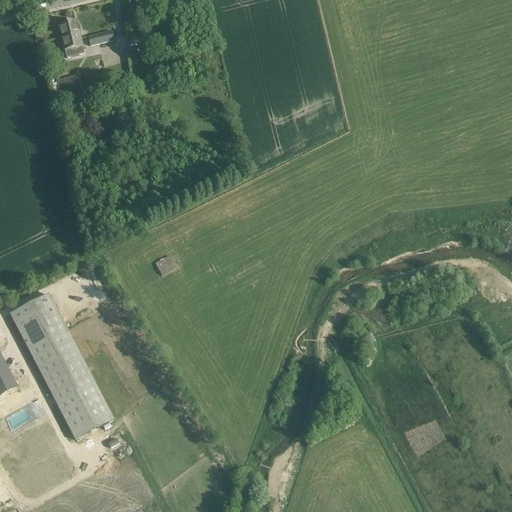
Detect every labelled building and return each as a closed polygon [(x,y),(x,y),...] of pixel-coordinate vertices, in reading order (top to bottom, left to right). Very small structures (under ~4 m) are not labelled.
[(75,22),(59,25),(62,37),(61,38),(64,51),(66,59),(85,55),(82,47),(83,46),(79,32),(77,32),(75,22)] [(111,32),(88,38),(91,47),(114,41),(111,32)] [(57,86),(50,88),(53,98),(60,96),(60,98),(82,92),(77,75),(56,82),(57,86)] [(176,253),(155,264),(161,276),(175,269),(173,264),(172,263),(174,262),(175,263),(180,260),(176,253)] [(49,295),(9,316),(74,441),(114,420),(49,295)] [(0,364),(0,390),(11,385),(0,364)] [(131,397),(122,402),(127,411),(136,406),(131,397)] [(50,511),(60,511),(74,506),(80,488),(72,471),(67,470),(69,464),(56,460),(55,463),(51,465),(44,462),(47,468),(37,473),(31,491),(39,508),(50,511)]
